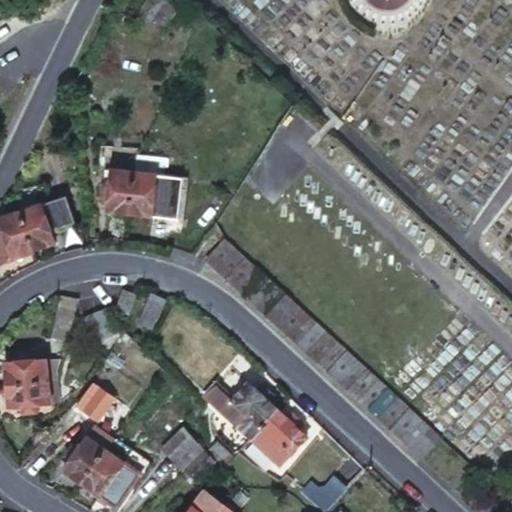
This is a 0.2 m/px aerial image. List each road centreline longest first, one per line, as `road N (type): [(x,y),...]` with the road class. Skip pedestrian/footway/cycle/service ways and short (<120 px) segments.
road 1 (residential): [(0,303),(51,272),(90,261),(182,281),(221,303),(448,511)]
road 2 (residential): [(0,175),(88,0)]
